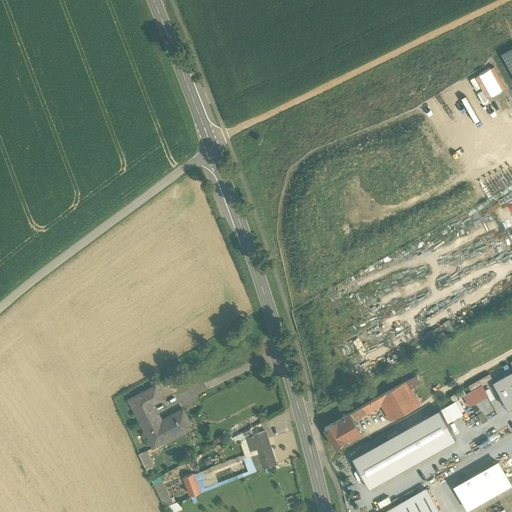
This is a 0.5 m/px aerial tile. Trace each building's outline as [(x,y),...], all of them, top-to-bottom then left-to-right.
[(511,73),(511,47),(501,54),(511,73)] [(496,66),(470,78),(477,92),(483,104),(490,100),(488,97),(507,88),(496,66)] [(511,121),(511,106),(506,97),(500,100),(511,121)] [(511,371),(494,381),(509,408),(511,406),(511,371)] [(417,375),(405,382),(410,388),(421,382),(417,375)] [(405,382),(388,391),(345,416),(349,423),(353,421),(355,420),(367,413),(382,403),(391,419),(400,414),(401,415),(419,404),(410,388),(405,382)] [(160,424),(151,405),(163,399),(156,385),(129,399),(151,442),(158,438),(159,441),(182,429),(183,431),(193,427),(185,411),(160,424)] [(465,395),(470,405),(487,395),(482,386),(465,395)] [(353,459),(369,487),(456,438),(440,410),(353,459)] [(345,416),(324,427),(335,446),(348,439),(342,427),(349,423),(345,416)] [(349,423),(342,427),(348,439),(350,438),(350,439),(353,437),(349,430),(358,425),(355,420),(353,421),(349,423)] [(276,464),(265,431),(254,435),(265,468),(276,464)] [(147,468),(155,464),(148,449),(140,453),(147,468)] [(455,487),(467,509),(511,484),(499,462),(455,487)] [(193,473),(184,477),(191,496),(200,492),(193,473)] [(426,489),(385,511),(437,511),(439,511),(426,489)]
